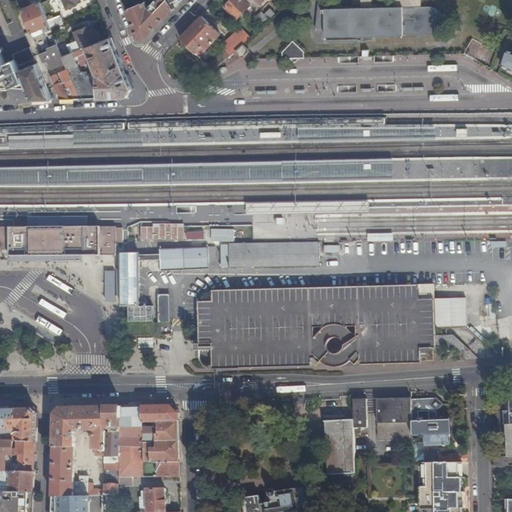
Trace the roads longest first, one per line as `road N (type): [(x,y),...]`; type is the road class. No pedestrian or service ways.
road 1 (residential): [(511,101),(165,104)]
road 2 (tertiary): [(479,375),(191,387)]
road 3 (residential): [(0,116),(165,104)]
road 4 (residential): [(481,511),(479,375)]
road 5 (residential): [(41,511),(44,386)]
road 6 (residential): [(191,387),(194,511)]
